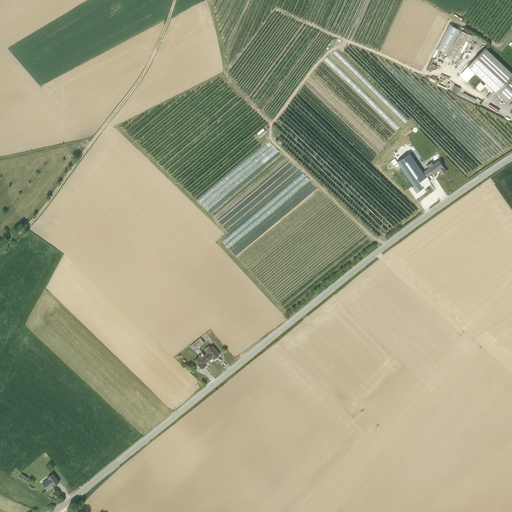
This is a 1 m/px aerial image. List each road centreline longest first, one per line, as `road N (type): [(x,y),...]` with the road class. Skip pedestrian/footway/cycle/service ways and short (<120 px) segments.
road 1 (tertiary): [(53,511),(383,247),(511,157)]
road 2 (track): [(0,249),(41,210),(131,90),(176,0)]
